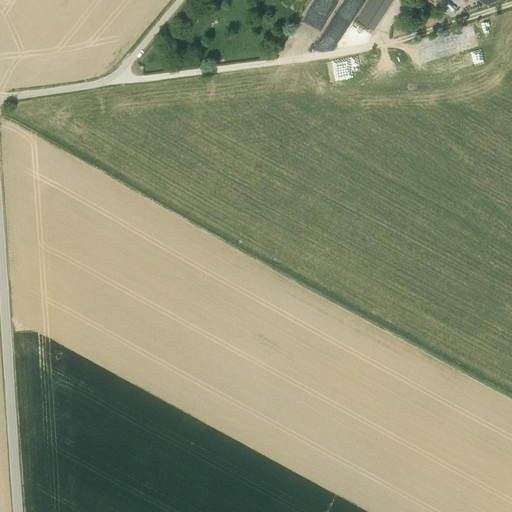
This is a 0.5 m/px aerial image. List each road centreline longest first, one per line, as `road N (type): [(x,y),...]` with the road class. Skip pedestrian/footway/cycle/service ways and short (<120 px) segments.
road 1 (track): [(113,77),(360,49),(511,3)]
road 2 (tertiary): [(17,511),(0,259)]
